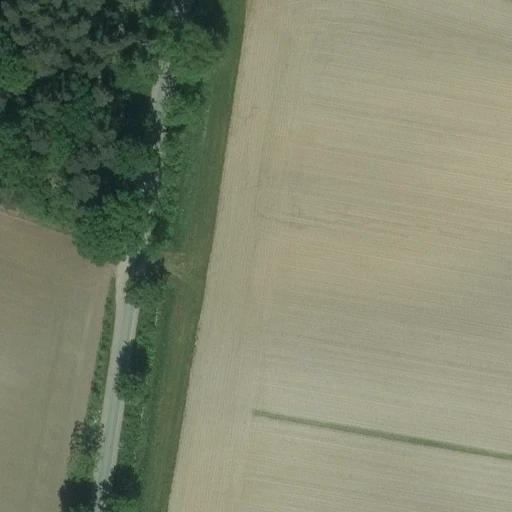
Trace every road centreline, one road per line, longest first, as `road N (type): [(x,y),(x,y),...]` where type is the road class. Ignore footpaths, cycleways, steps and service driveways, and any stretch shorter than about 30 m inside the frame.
road 1 (unclassified): [(98,511),(183,0)]
road 2 (track): [(139,232),(0,197)]
